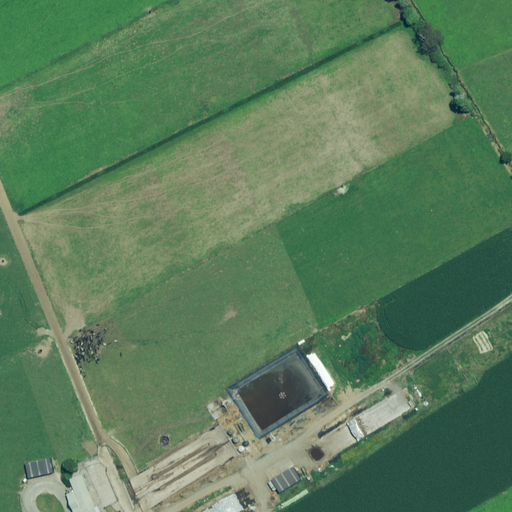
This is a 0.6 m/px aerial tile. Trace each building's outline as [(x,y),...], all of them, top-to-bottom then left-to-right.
[(242,441),(242,440),(242,438),(242,437),(241,436),(240,436),(239,436),(237,436),(236,436),(235,437),(235,438),(234,439),(234,441),(235,442),(236,443),(237,443),(238,444),(239,443),(241,443),(241,442),(242,441)] [(55,473),(52,458),(27,464),(30,478),(55,473)] [(117,502),(100,463),(87,469),(104,508),(117,502)] [(96,511),(82,475),(71,480),(75,492),(68,495),(74,511),(96,511)] [(248,483),(208,507),(210,511),(242,511),(259,502),(248,483)]
